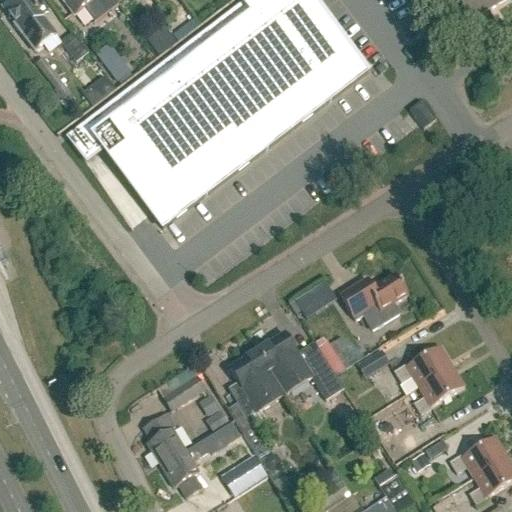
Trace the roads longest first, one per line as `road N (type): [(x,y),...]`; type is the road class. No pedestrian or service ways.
road 1 (unclassified): [(186,330),(0,74)]
road 2 (residential): [(186,330),(399,193)]
road 3 (residential): [(511,377),(399,193)]
road 4 (secondary): [(78,511),(0,355)]
road 5 (residential): [(479,145),(439,84),(511,40)]
road 6 (residential): [(110,392),(113,436),(151,511)]
